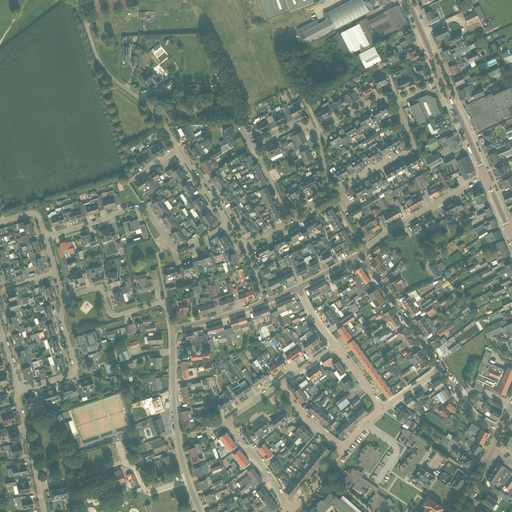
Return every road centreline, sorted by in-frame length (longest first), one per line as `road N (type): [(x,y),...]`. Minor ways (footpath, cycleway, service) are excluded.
road 1 (residential): [(45,238),(135,210),(176,251),(186,251),(227,225)]
road 2 (unclassified): [(179,151),(154,112),(102,67),(76,0)]
road 3 (residential): [(328,188),(343,189),(412,149),(396,99)]
road 4 (residential): [(360,253),(485,176)]
road 5 (residential): [(171,330),(158,302),(118,316),(94,289),(64,299)]
road 6 (residential): [(440,368),(360,253)]
road 7 (residential): [(18,390),(72,372),(64,299)]
